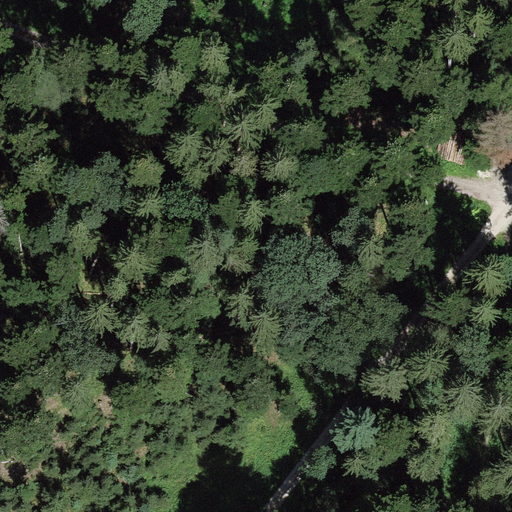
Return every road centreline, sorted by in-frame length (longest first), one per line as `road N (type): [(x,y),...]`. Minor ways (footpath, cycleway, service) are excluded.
road 1 (track): [(0,25),(511,198)]
road 2 (track): [(511,207),(259,511)]
road 3 (track): [(511,246),(477,511)]
